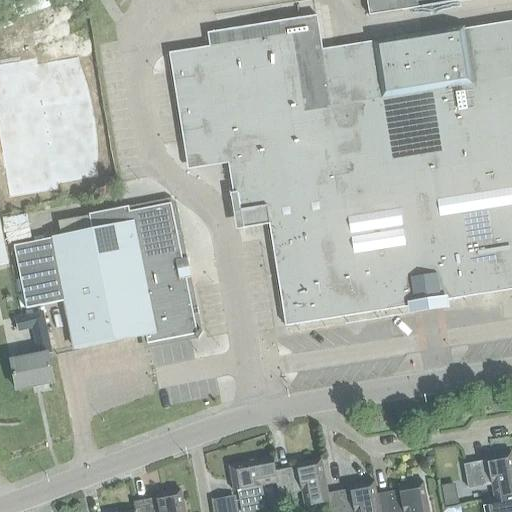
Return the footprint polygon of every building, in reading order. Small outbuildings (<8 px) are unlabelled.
[(365,0),(368,12),(457,0),(365,0)] [(209,47),(169,54),(172,73),(183,141),(183,144),(196,156),(231,151),(240,211),(241,216),(243,229),(269,225),(285,326),(413,306),(414,306),(428,304),(440,302),(439,302),(442,302),(511,290),(511,22),(463,30),(463,28),(372,43),(322,50),(317,16),(291,20),(218,32),(207,34),(209,47)] [(29,58),(0,63),(0,153),(1,153),(4,169),(3,169),(8,197),(55,187),(54,181),(95,172),(94,166),(94,152),(93,141),(93,132),(91,120),(93,120),(93,119),(90,120),(88,105),(90,105),(90,104),(87,105),(84,93),(81,82),(78,74),(72,61),(71,55),(30,63),(29,58)] [(182,256),(171,200),(129,208),(128,203),(90,211),(93,226),(16,242),(29,305),(67,297),(77,345),(146,331),(147,337),(148,341),(199,331),(187,275),(191,274),(187,255),(182,256)] [(26,215),(2,220),(7,244),(30,239),(26,215)] [(19,334),(46,329),(43,310),(15,315),(19,334)] [(10,362),(15,390),(52,383),(47,355),(10,362)] [(491,485),(493,499),(511,495),(511,462),(510,453),(486,458),(486,461),(463,466),(468,489),(491,485)] [(260,487),(276,484),(274,473),(272,459),(228,467),(233,492),(237,491),(240,511),(251,511),(265,510),(260,487)] [(276,484),(278,496),(301,492),(304,508),(328,503),(327,495),(320,460),(296,465),(296,469),(274,473),(276,484)] [(327,495),(328,503),(329,511),(378,511),(375,496),(376,496),(373,482),(348,487),(349,491),(327,495)] [(378,511),(427,511),(422,483),(397,488),(398,492),(376,496),(375,496),(378,511)] [(455,483),(442,485),(445,504),(458,502),(455,483)] [(135,511),(183,511),(180,491),(155,496),(156,500),(134,505),(135,511)] [(511,511),(511,495),(493,499),(487,500),(488,511),(511,511)] [(216,511),(238,511),(237,496),(215,498),(216,511)]
